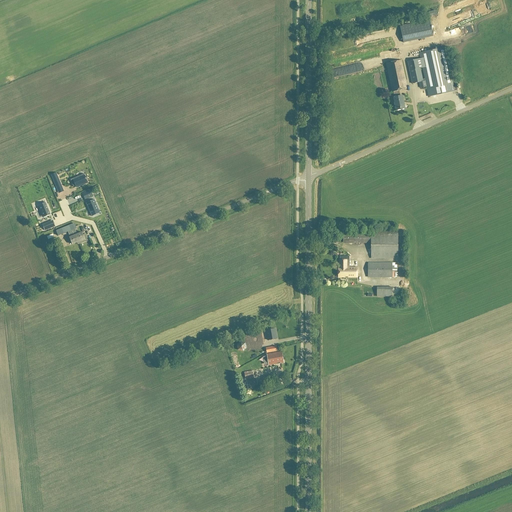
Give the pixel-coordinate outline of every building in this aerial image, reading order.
[(399,27),(403,43),(432,36),(429,20),(399,27)] [(429,97),(454,91),(445,47),(419,53),(420,59),(407,61),(412,84),(419,82),(420,88),(426,86),(429,97)] [(386,63),(391,92),(393,92),(394,97),(393,98),(396,110),(406,108),(403,95),(400,96),(399,90),(407,89),(406,85),(407,84),(402,60),(386,63)] [(80,175),(70,180),(73,187),(80,184),(80,185),(87,183),(84,176),(81,177),(80,175)] [(58,177),(53,179),(59,193),(63,191),(58,177)] [(82,194),(85,199),(92,196),(90,191),(82,194)] [(95,200),(86,203),(91,214),(98,211),(99,210),(96,203),(95,200)] [(45,202),(39,205),(43,217),(50,214),(50,215),(51,215),(45,202)] [(74,224),(56,231),(58,236),(76,228),(74,224)] [(75,229),(68,232),(70,237),(73,245),(79,242),(80,241),(77,234),(75,229)] [(82,232),(77,234),(80,241),(79,242),(80,244),(88,241),(85,235),(83,235),(82,232)] [(364,246),(364,244),(370,244),(370,259),(398,259),(397,232),(371,232),(370,233),(342,233),(342,244),(362,244),(362,246),(364,246)] [(57,245),(54,237),(48,240),(50,245),(53,244),(54,246),(57,245)] [(339,260),(339,267),(338,267),(338,277),(357,277),(357,267),(347,267),(347,260),(339,260)] [(367,278),(392,277),(392,263),(367,263),(367,278)] [(376,297),(392,297),(392,287),(376,287),(376,297)] [(266,330),(266,331),(262,332),(264,340),(267,340),(268,340),(277,338),(275,329),(266,330)] [(248,345),(251,354),(257,352),(255,343),(248,345)] [(267,354),(269,365),(283,363),(281,352),(267,354)] [(237,367),(249,362),(246,356),(239,359),(238,355),(233,357),(237,367)] [(253,371),(244,372),(245,379),(254,377),(253,371)] [(263,382),(275,381),(274,374),(263,376),(263,382)] [(258,387),(256,379),(246,381),(248,389),(258,387)]
